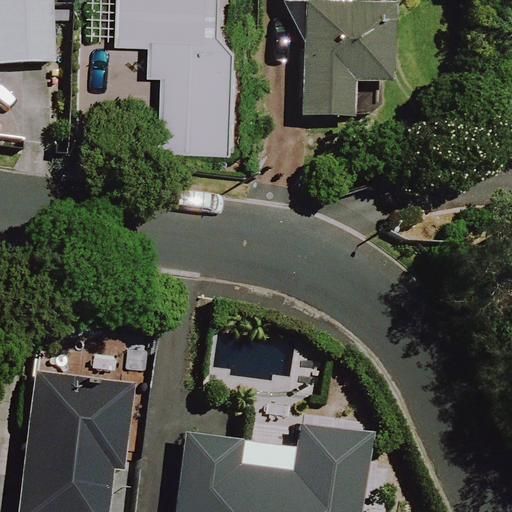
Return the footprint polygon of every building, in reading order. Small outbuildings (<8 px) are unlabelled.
[(123,0),(122,45),(152,46),(152,78),(166,78),(164,151),(235,153),(238,46),(226,45),(227,0),(123,0)] [(279,0),(280,8),(302,9),(296,121),(347,123),(349,87),(384,89),(388,0),(279,0)] [(0,68),(60,69),(61,4),(0,2),(0,68)] [(128,390),(29,379),(14,511),(127,511),(132,470),(119,469),(128,390)] [(357,511),(366,443),(292,434),(286,481),(228,474),(231,449),(177,442),(168,511),(357,511)]
